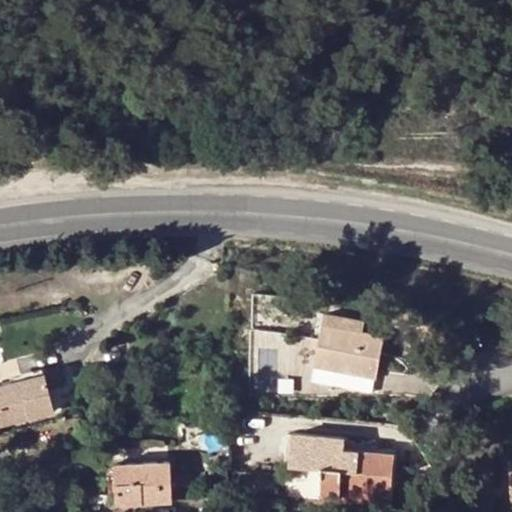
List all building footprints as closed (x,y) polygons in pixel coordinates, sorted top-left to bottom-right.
[(294,322),(298,294),(264,290),(261,317),(294,322)] [(329,315),(318,366),(380,379),(388,340),(366,335),(368,323),(329,315)] [(282,370),(299,370),(300,327),(258,326),(256,386),(282,387),(282,370)] [(61,372),(46,375),(50,391),(65,387),(61,372)] [(299,390),(300,373),(284,372),(283,390),(299,390)] [(0,386),(0,422),(1,428),(56,414),(50,391),(46,375),(0,386)] [(297,435),(295,466),(327,469),(326,492),(345,494),(344,497),(394,501),(398,457),(348,451),(348,440),(297,435)] [(171,464),(116,467),(118,507),(172,504),(171,464)]
